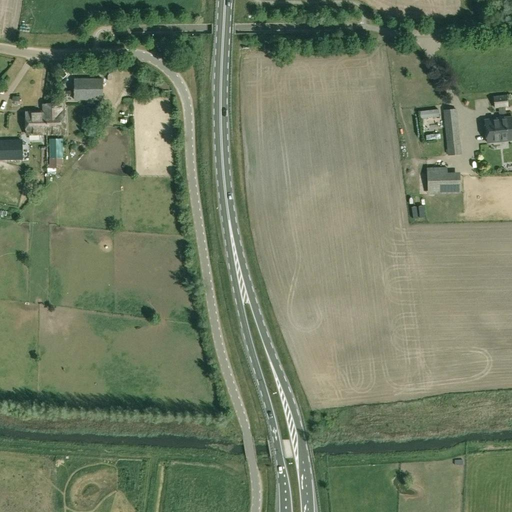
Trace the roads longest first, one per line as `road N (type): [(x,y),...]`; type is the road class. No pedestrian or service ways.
road 1 (unclassified): [(93,52),(154,58),(183,92),(210,297),(247,435),(255,511)]
road 2 (primary): [(307,511),(291,404),(233,248)]
road 3 (primary): [(233,248),(285,511)]
road 4 (primary): [(225,0),(221,152),(233,248)]
